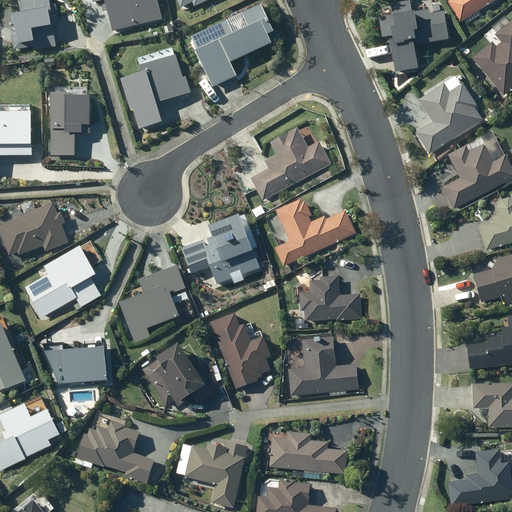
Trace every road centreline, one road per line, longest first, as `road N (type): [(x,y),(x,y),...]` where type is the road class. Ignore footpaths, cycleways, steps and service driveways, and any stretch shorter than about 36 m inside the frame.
road 1 (residential): [(388,511),(413,408),(409,295),(374,137),(340,59)]
road 2 (residential): [(340,59),(172,164),(150,194)]
